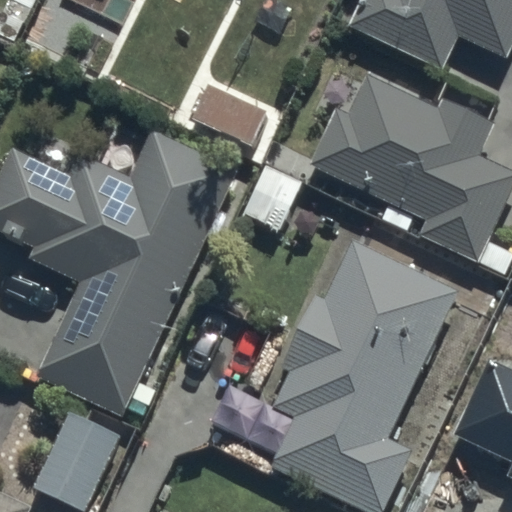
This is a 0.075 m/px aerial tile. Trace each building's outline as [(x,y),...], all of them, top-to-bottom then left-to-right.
[(511,0),(362,0),(348,30),(447,77),(461,45),(508,67),(511,57),(511,0)] [(511,269),(511,257),(490,246),(511,197),(511,180),(482,167),(498,132),(444,108),(440,117),(366,83),(349,121),(335,115),(310,171),(428,224),(420,241),(480,268),(506,281),(511,269)] [(207,93),(193,124),(252,151),(266,121),(207,93)] [(84,287),(40,378),(126,420),(242,181),(152,138),(129,186),(79,163),(69,184),(18,159),(0,195),(0,238),(34,254),(30,261),(84,287)] [(353,250),(325,306),(320,304),(285,375),(294,380),(276,415),(299,426),(276,472),(356,511),(387,511),(414,459),(389,447),(461,304),(353,250)] [(511,478),(511,370),(489,360),(455,435),(511,460),(504,475),(511,478)] [(69,420),(33,494),(69,511),(89,511),(122,445),(69,420)] [(500,511),(429,477),(411,511),(500,511)] [(0,511),(17,511),(0,503),(0,511)]
